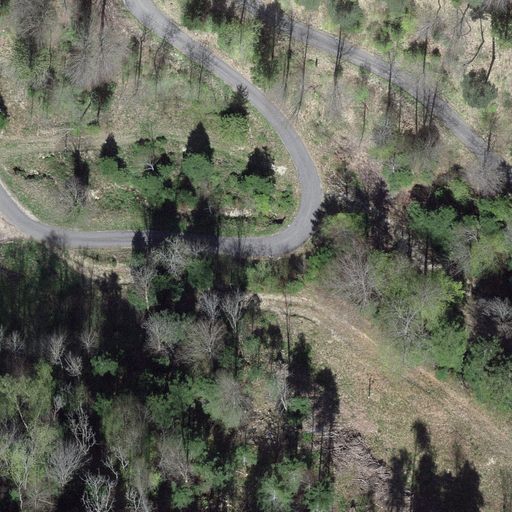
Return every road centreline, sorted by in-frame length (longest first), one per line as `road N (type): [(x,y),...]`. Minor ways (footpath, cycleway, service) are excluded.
road 1 (unclassified): [(137,0),(275,112),(299,142),(317,197),(305,232),(253,246),(51,228),(0,186)]
road 2 (unclassified): [(511,178),(383,68),(237,0)]
